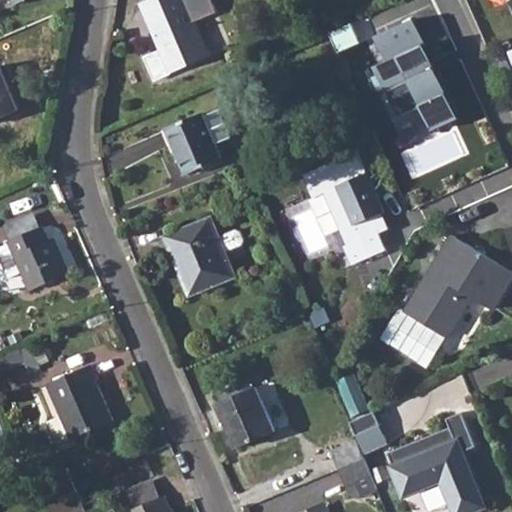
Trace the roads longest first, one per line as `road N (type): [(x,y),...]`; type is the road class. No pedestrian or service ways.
road 1 (residential): [(96,0),(79,101),(79,160),(222,511)]
road 2 (residential): [(452,0),(511,135)]
